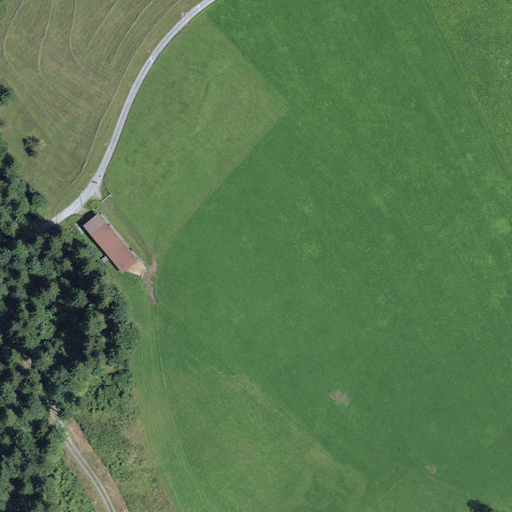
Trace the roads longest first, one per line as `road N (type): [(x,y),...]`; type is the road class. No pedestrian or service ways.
road 1 (track): [(207,0),(150,56),(99,173),(61,218),(0,257)]
road 2 (track): [(0,328),(33,370),(109,511)]
